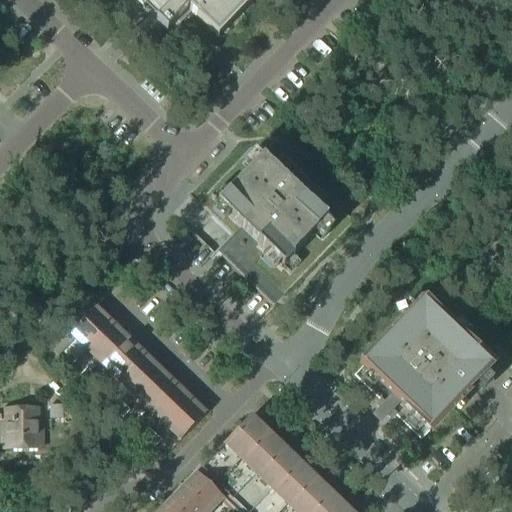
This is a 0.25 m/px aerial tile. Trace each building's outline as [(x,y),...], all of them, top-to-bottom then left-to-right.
[(156,23),(164,14),(178,0),(141,0),(146,5),(142,9),(156,23)] [(178,0),(164,14),(156,23),(167,33),(176,23),(179,26),(190,14),(217,40),(218,39),(213,34),(246,0),(178,0)] [(353,223),(282,155),(262,136),(250,149),(199,202),(182,220),(272,307),(275,305),(353,223)] [(394,416),(420,441),(451,409),(498,360),(431,296),(353,376),(379,401),(374,406),(390,421),(394,416)] [(85,351),(110,325),(94,310),(69,336),(85,351)] [(110,325),(85,351),(100,366),(126,340),(110,325)] [(126,340),(100,366),(116,382),(142,355),(126,340)] [(62,363),(69,369),(76,361),(70,355),(62,363)] [(116,382),(132,397),(158,370),(142,355),(116,382)] [(85,370),(78,378),(84,384),(92,376),(85,370)] [(158,370),(132,397),(148,412),(173,385),(158,370)] [(92,376),(84,384),(91,390),(98,382),(92,376)] [(173,385),(148,412),(164,427),(189,400),(173,385)] [(123,406),(117,400),(109,408),(115,414),(123,406)] [(189,400),(164,427),(179,442),(205,416),(189,400)] [(123,406),(115,414),(122,420),(129,412),(123,406)] [(62,407),(49,407),(49,420),(63,420),(62,407)] [(37,432),(37,412),(7,412),(7,425),(5,425),(5,433),(3,433),(3,450),(41,450),(41,432),(37,432)] [(202,468),(196,474),(222,500),(231,508),(234,511),(345,511),(344,510),(328,495),(312,480),(296,465),(281,450),(265,434),(249,419),(223,446),(220,449),(217,452),(202,468)] [(148,430),(140,438),(147,444),(154,436),(148,430)] [(147,444),(153,450),(153,449),(160,442),(154,436),(147,444)] [(196,474),(181,491),(202,511),(210,511),(222,500),(196,474)] [(202,511),(181,491),(165,507),(170,511),(202,511)]
